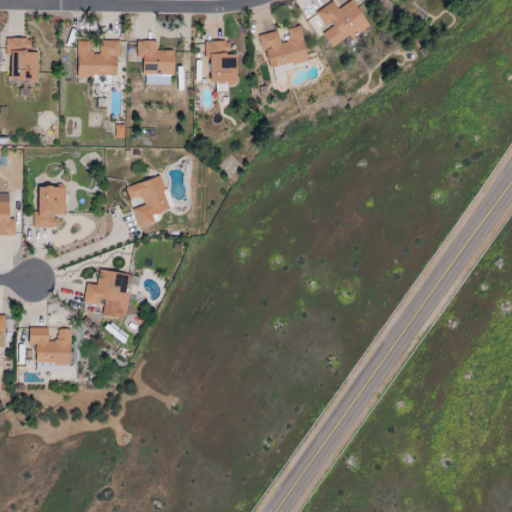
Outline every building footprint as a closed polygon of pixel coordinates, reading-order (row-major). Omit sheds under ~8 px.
[(314,13),(325,29),(320,32),(332,49),(367,26),(350,1),(337,10),(331,2),(314,13)] [(8,81),(36,81),(36,52),(29,52),(29,39),(5,39),(4,57),(9,57),(8,81)] [(75,42),(76,77),(116,76),(116,41),(98,41),(98,54),(89,55),(89,41),(75,42)] [(172,51),(155,51),(155,41),(135,41),(135,59),(142,59),(142,85),(168,85),(168,76),(172,76),(172,51)] [(202,42),(203,59),(207,59),(208,85),(236,84),(235,54),(226,54),(226,41),(202,42)] [(113,139),(122,139),(122,125),(114,125),(113,139)] [(137,228),(153,224),(150,215),(168,209),(158,177),(124,188),(127,200),(139,196),(142,206),(131,209),(137,228)] [(63,217),(64,188),(36,187),(36,213),(32,213),(32,228),(56,229),(57,217),(63,217)] [(0,236),(13,236),(13,219),(8,219),(7,194),(0,194),(0,236)] [(129,275),(97,270),(95,285),(85,284),(82,304),(101,307),(99,316),(122,319),(129,275)] [(46,329),(27,328),(27,344),(34,345),(34,370),(68,371),(69,329),(56,329),(56,341),(46,341),(46,329)]
